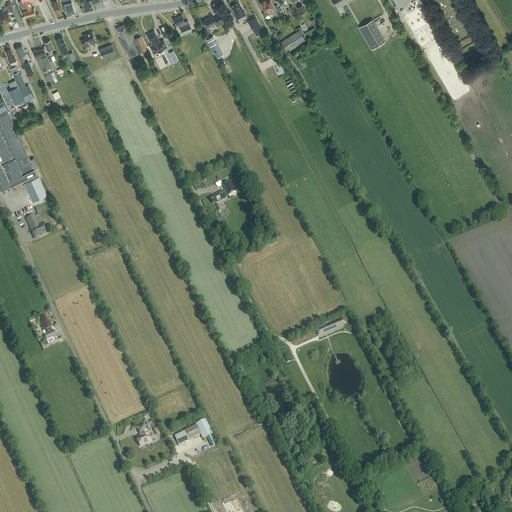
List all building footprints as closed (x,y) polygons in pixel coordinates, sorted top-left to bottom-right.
[(23,11),(24,16),(35,13),(34,8),(33,8),(30,1),(29,0),(21,0),(19,1),(23,11)] [(62,0),(67,14),(75,12),(72,2),(71,0),(62,0)] [(80,0),(84,8),(91,5),(90,3),(93,2),(94,2),(94,3),(98,1),(99,0),(98,0),(80,0)] [(275,11),(273,8),(274,7),(270,0),(266,2),(265,0),(260,3),(265,12),(266,11),(268,15),(275,11)] [(234,15),(236,19),(246,14),(244,10),(243,11),(239,2),(231,6),(236,15),(234,15)] [(7,4),(8,6),(4,7),(3,9),(3,11),(0,12),(0,23),(0,25),(5,23),(4,23),(11,20),(8,13),(14,10),(11,3),(7,4)] [(301,14),(306,11),(302,4),(297,7),(301,14)] [(185,21),(182,15),(174,18),(177,25),(179,24),(183,34),(192,30),(188,20),(185,21)] [(207,18),(203,20),(207,28),(215,23),(217,27),(224,23),(220,16),(217,18),(217,17),(214,18),(212,15),(209,17),(209,18),(207,19),(207,18)] [(256,17),(248,21),(252,28),(256,35),(263,31),(256,17)] [(373,19),(359,26),(371,48),(384,42),(373,19)] [(130,58),(146,50),(140,36),(135,38),(134,39),(132,35),(131,36),(128,29),(127,29),(125,24),(116,28),(121,39),(120,39),(125,51),(127,51),(130,58)] [(168,35),(164,26),(159,28),(164,37),(168,35)] [(306,41),(299,30),(280,42),(287,52),(306,41)] [(163,49),(167,47),(163,40),(160,42),(154,31),(147,35),(152,44),(151,44),(151,46),(154,53),(158,51),(158,52),(163,50),(163,49)] [(91,44),(96,42),(92,32),(83,35),(85,38),(80,40),(84,48),(89,46),(88,42),(89,42),(91,44)] [(60,49),(62,53),(63,58),(66,56),(65,52),(68,51),(65,44),(62,37),(61,37),(60,37),(59,38),(56,39),(59,46),(60,49)] [(49,40),(47,40),(47,41),(44,42),(45,45),(43,46),(44,48),(33,50),(41,68),(43,72),(47,70),(47,71),(53,68),(49,61),(53,60),(51,57),(53,56),(52,53),(52,52),(51,49),(53,48),(50,40),(49,40)] [(114,52),(112,44),(99,49),(102,56),(102,58),(115,54),(114,52)] [(28,61),(25,62),(22,56),(25,54),(22,46),(14,48),(18,58),(21,64),(22,64),(24,67),(30,65),(28,61)] [(15,63),(14,62),(16,61),(13,53),(12,53),(10,49),(6,51),(8,57),(7,57),(10,64),(12,63),(13,64),(15,63)] [(281,74),(286,72),(280,57),(275,59),(281,74)] [(93,76),(88,65),(83,67),(87,76),(88,75),(89,77),(93,76)] [(11,69),(29,109),(33,108),(31,103),(33,102),(32,99),(34,97),(28,84),(26,85),(19,71),(18,71),(16,67),(11,69)] [(55,71),(51,73),(54,82),(59,81),(55,71)] [(17,86),(8,90),(15,104),(24,100),(17,86)] [(7,110),(0,112),(0,188),(1,191),(37,174),(34,169),(38,167),(34,158),(30,159),(23,144),(24,143),(22,138),(20,139),(7,110)] [(24,183),(33,202),(47,195),(38,177),(24,183)] [(228,195),(235,192),(230,181),(223,185),(228,195)] [(215,204),(226,198),(223,191),(215,195),(216,196),(210,199),(213,204),(215,203),(215,204)] [(31,230),(30,230),(34,239),(49,231),(45,222),(39,225),(34,215),(26,219),(31,230)] [(40,343),(43,349),(50,346),(49,344),(55,341),(53,337),(56,335),(54,330),(52,331),(51,327),(52,327),(49,320),(48,320),(45,316),(41,318),(42,320),(41,321),(45,330),(44,331),(46,334),(44,335),(45,338),(43,339),(44,341),(40,343)] [(319,335),(345,324),(342,317),(338,319),(339,321),(326,326),(325,325),(318,327),(319,329),(317,330),(319,335)] [(206,420),(195,425),(195,424),(192,426),(192,427),(174,436),(179,445),(200,435),(203,440),(207,438),(209,443),(195,450),(197,455),(212,448),(211,447),(217,444),(212,435),(213,435),(206,420)] [(141,436),(137,438),(141,447),(152,441),(144,425),(139,427),(138,425),(135,427),(136,429),(137,428),(141,436)] [(226,445),(205,454),(206,456),(211,455),(212,458),(224,453),(223,452),(228,450),(226,445)] [(211,466),(205,469),(213,485),(219,482),(211,466)]
